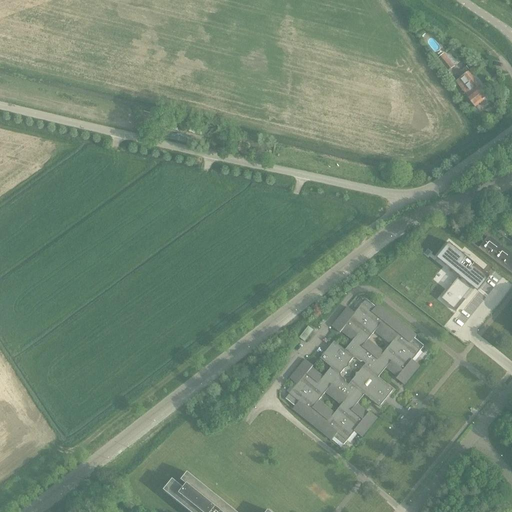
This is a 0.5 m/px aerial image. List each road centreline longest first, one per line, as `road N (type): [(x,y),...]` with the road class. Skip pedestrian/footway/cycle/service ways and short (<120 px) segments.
road 1 (unclassified): [(30,511),(402,223),(511,179)]
road 2 (unclassified): [(0,105),(405,198),(423,195),(511,133)]
road 3 (unclassified): [(265,399),(354,291),(365,288),(505,396)]
road 4 (unclassified): [(404,511),(265,399)]
